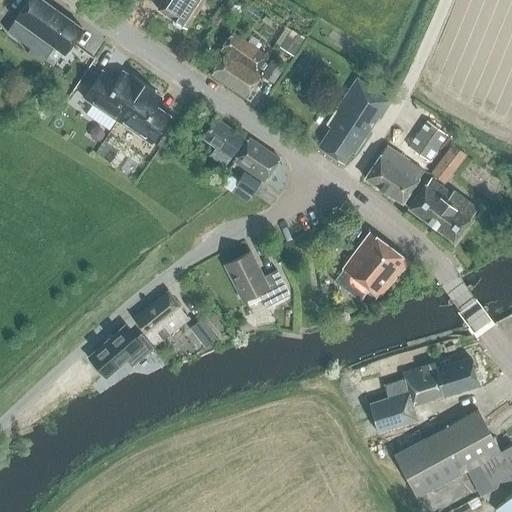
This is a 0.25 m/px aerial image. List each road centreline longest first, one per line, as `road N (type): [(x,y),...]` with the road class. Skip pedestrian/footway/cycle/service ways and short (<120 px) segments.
road 1 (residential): [(0,423),(177,267),(279,211),(325,173)]
road 2 (tertiary): [(325,173),(76,0)]
road 3 (tertiary): [(494,341),(409,237),(325,173)]
